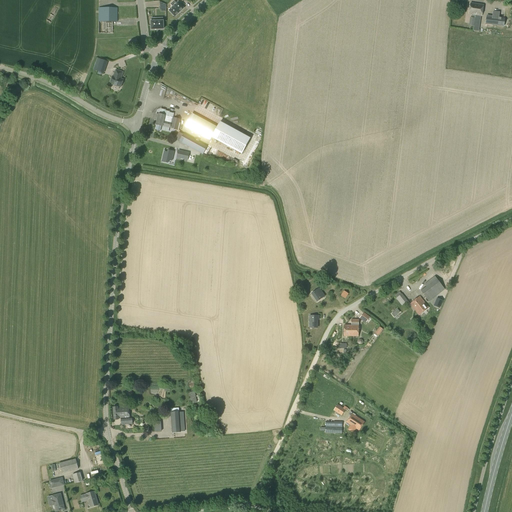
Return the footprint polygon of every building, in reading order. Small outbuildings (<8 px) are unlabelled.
[(168,10),(175,17),(184,8),(178,1),(168,10)] [(470,3),(469,14),(472,15),(472,17),(472,16),(471,18),(475,18),(474,26),(473,31),(479,31),(481,16),(482,16),(483,5),(470,3)] [(117,22),(117,8),(99,8),(99,33),(113,33),(113,22),(117,22)] [(503,27),(504,18),(487,16),(485,24),(503,27)] [(157,21),(150,21),(151,30),(164,30),(164,20),(163,20),(163,18),(157,18),(157,21)] [(103,73),(107,61),(100,59),(96,71),(103,73)] [(121,79),(123,72),(116,70),(113,77),(112,76),(110,84),(120,87),(123,80),(121,79)] [(160,131),(161,126),(162,126),(163,125),(170,127),(173,113),(169,112),(165,111),(165,110),(161,109),(160,114),(159,114),(158,115),(157,114),(155,120),(157,120),(156,125),(157,125),(155,130),(160,131)] [(217,127),(192,113),(185,127),(210,140),(211,138),(242,154),(250,138),(220,122),(217,127)] [(178,130),(180,119),(173,118),(171,128),(178,130)] [(207,146),(183,133),(179,142),(203,155),(207,146)] [(164,151),(161,162),(168,164),(169,160),(172,161),(174,151),(168,149),(167,151),(164,151)] [(189,153),(182,151),(181,158),(187,160),(189,153)] [(429,301),(445,289),(435,277),(424,285),(426,287),(421,291),(429,301)] [(319,288),(311,293),(317,302),(325,296),(319,288)] [(402,294),(400,292),(395,296),(397,298),(396,298),(402,305),(407,301),(402,294)] [(429,308),(420,296),(410,304),(419,315),(429,308)] [(436,305),(441,308),(444,300),(439,298),(436,305)] [(368,321),(370,318),(369,318),(369,317),(363,312),(359,318),(365,322),(367,320),(368,321)] [(318,315),(309,315),(309,328),(318,328),(318,315)] [(359,325),(359,320),(352,319),(351,325),(344,325),(344,336),(359,336),(359,325)] [(378,336),(383,329),(380,327),(375,333),(378,336)] [(189,392),(192,404),(199,402),(197,391),(189,392)] [(342,416),(345,410),(343,408),(345,406),(339,402),(333,410),(342,416)] [(181,432),(185,431),(184,412),(180,412),(180,411),(171,412),(172,433),(181,432)] [(129,413),(113,414),(114,419),(121,419),(122,424),(132,423),(132,419),(130,419),(129,413)] [(361,420),(352,414),(347,422),(352,426),(351,428),(349,428),(348,429),(353,432),(361,420)] [(342,434),(342,422),(333,422),(333,433),(342,434)] [(62,473),(78,469),(76,459),(59,463),(62,473)] [(75,483),(83,481),(80,472),(72,475),(75,483)] [(49,481),(51,489),(58,487),(56,479),(49,481)] [(86,494),(80,496),(82,502),(88,500),(90,507),(98,505),(94,492),(86,494)] [(54,500),(52,501),(53,505),(55,505),(56,511),(64,509),(60,494),(53,496),(54,500)]
